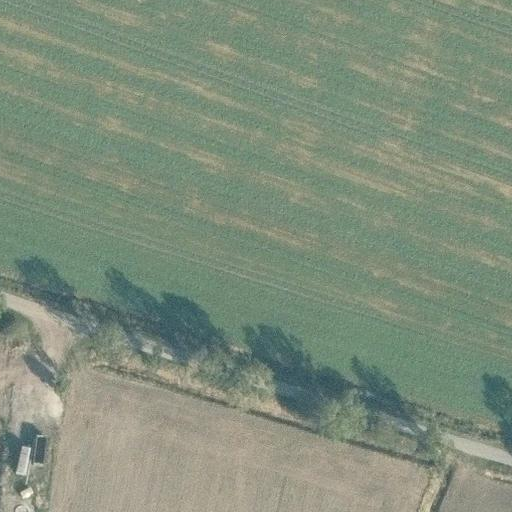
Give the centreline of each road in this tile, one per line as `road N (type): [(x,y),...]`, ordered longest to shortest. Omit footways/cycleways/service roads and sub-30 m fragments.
road 1 (unclassified): [(0,301),(511,463)]
road 2 (track): [(55,319),(21,478)]
